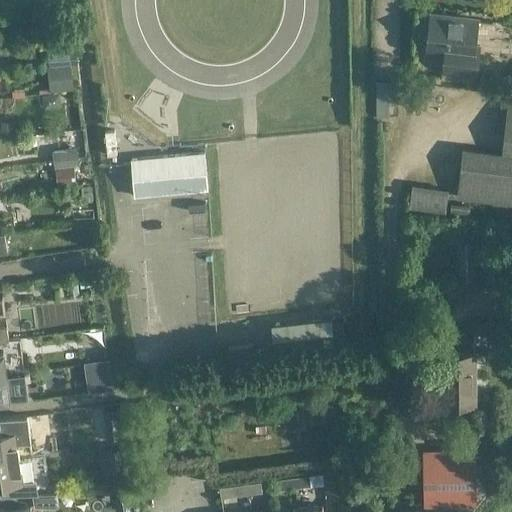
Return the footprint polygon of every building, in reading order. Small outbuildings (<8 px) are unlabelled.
[(475,43),(478,16),(430,10),(426,50),(445,51),(443,72),(477,76),(480,43),(475,43)] [(50,64),(67,61),(65,51),(49,53),(50,64)] [(50,83),(66,81),(64,66),(47,68),(50,83)] [(377,77),(377,112),(390,112),(391,78),(377,77)] [(511,102),(504,102),(498,151),(460,147),(454,196),(511,202),(511,102)] [(76,145),(55,148),(58,168),(79,165),(76,145)] [(205,151),(131,158),(134,195),(208,188),(205,151)] [(411,199),(446,205),(450,185),(414,179),(411,199)] [(505,237),(457,237),(457,265),(505,265),(505,237)] [(0,338),(25,335),(24,330),(8,332),(7,323),(0,323),(0,308),(5,308),(3,294),(0,294),(0,338)] [(335,339),(332,315),(272,322),(275,346),(335,339)] [(474,331),(493,330),(492,317),(473,318),(474,331)] [(443,403),(475,403),(475,353),(443,353),(443,403)] [(110,355),(83,359),(89,390),(115,385),(110,355)] [(6,372),(0,373),(0,397),(10,397),(6,372)] [(2,432),(0,432),(0,457),(32,453),(27,414),(0,418),(2,432)] [(266,432),(265,424),(255,425),(256,433),(266,432)] [(32,453),(0,457),(0,483),(13,481),(15,493),(37,490),(32,453)] [(450,502),(474,502),(473,458),(425,459),(426,503),(433,503),(433,507),(402,508),(402,511),(453,511),(453,508),(450,508),(450,502)] [(310,484),(309,474),(292,476),(294,486),(310,484)] [(294,486),(292,476),(277,478),(278,489),(294,486)] [(244,482),(245,493),(261,491),(260,480),(244,482)] [(219,486),(221,495),(221,497),(245,493),(244,482),(219,486)]
